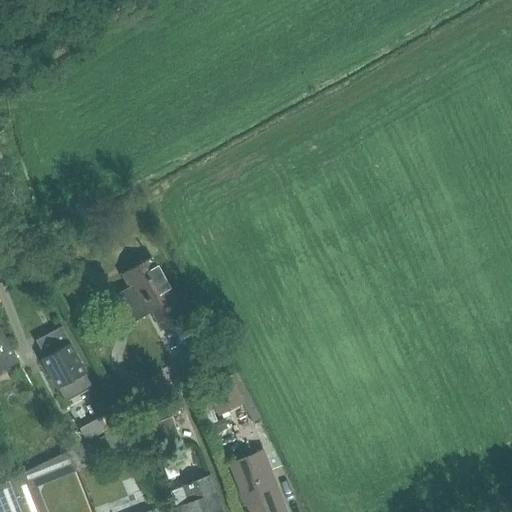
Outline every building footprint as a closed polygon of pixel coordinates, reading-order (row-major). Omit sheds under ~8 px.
[(160,334),(184,322),(153,257),(121,273),(142,316),(150,313),(160,334)] [(63,401),(91,387),(60,328),(32,342),(63,401)] [(233,371),(202,387),(216,413),(247,397),(233,371)] [(80,398),(65,406),(76,425),(91,417),(80,398)] [(77,427),(84,440),(106,428),(99,415),(77,427)] [(241,511),(288,511),(266,450),(224,464),(241,511)] [(36,511),(27,486),(71,471),(65,454),(22,469),(25,477),(0,485),(0,488),(8,511),(36,511)] [(174,511),(224,511),(212,475),(167,490),(174,511)]
